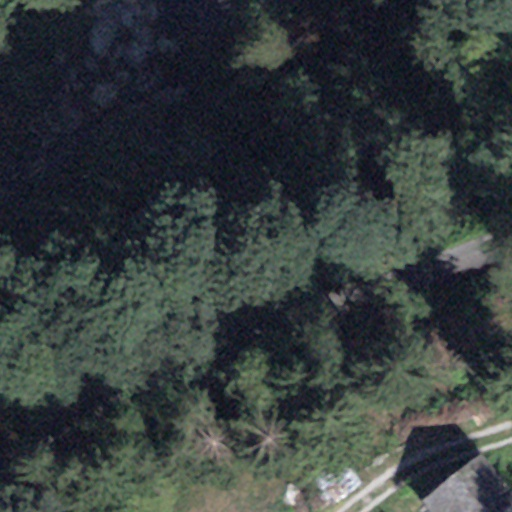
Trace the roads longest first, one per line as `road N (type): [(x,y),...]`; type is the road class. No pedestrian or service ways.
road 1 (unclassified): [(0,496),(102,422),(511,248)]
road 2 (track): [(361,511),(410,464),(511,425)]
